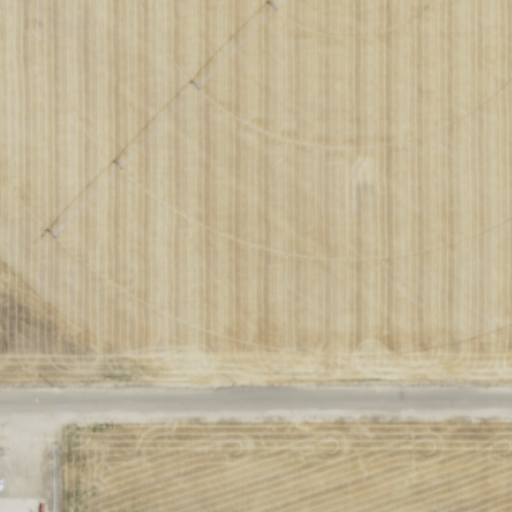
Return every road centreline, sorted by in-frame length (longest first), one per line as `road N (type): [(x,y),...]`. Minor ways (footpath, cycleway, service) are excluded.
road 1 (residential): [(0,404),(511,402)]
road 2 (track): [(147,436),(13,437)]
